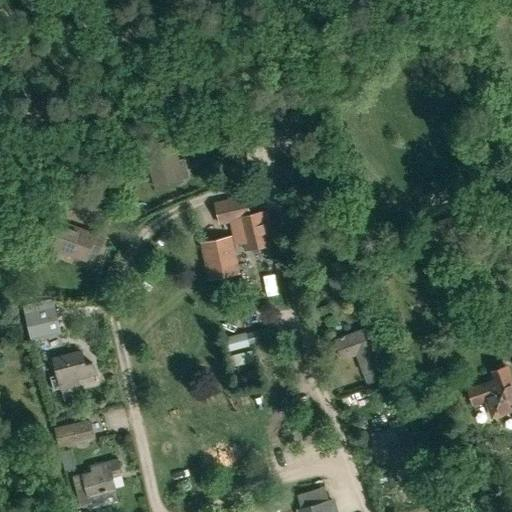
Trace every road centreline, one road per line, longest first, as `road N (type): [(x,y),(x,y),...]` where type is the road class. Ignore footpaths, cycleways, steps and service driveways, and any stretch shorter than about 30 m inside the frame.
road 1 (unclassified): [(357,478),(293,300),(275,203),(254,187),(189,205),(134,245),(113,295),(158,511)]
road 2 (unclassified): [(202,511),(283,475),(328,472)]
